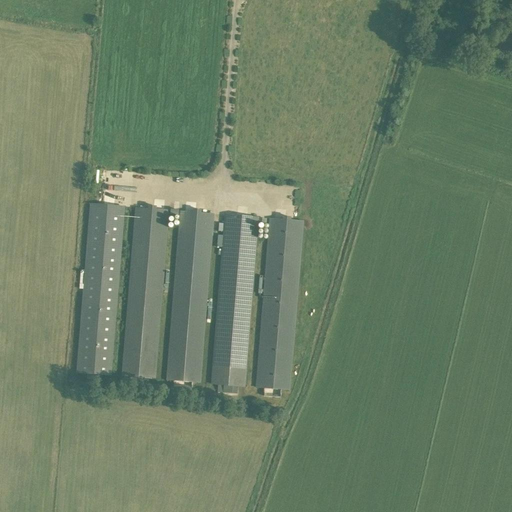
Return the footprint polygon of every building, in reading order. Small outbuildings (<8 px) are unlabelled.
[(79,373),(111,376),(125,208),(122,207),(122,201),(97,199),(96,205),(93,205),(79,373)] [(156,210),(157,206),(148,206),(148,209),(135,208),(121,377),(156,380),(169,211),(156,210)] [(201,213),(202,210),(193,209),(192,212),(180,211),(166,381),(200,383),(214,214),(201,213)] [(245,387),(259,218),(224,215),(211,384),(218,385),(217,392),(237,394),(238,387),(245,387)] [(291,220),(291,217),(283,216),(282,219),(270,218),(256,388),(290,391),(304,221),(291,220)]
